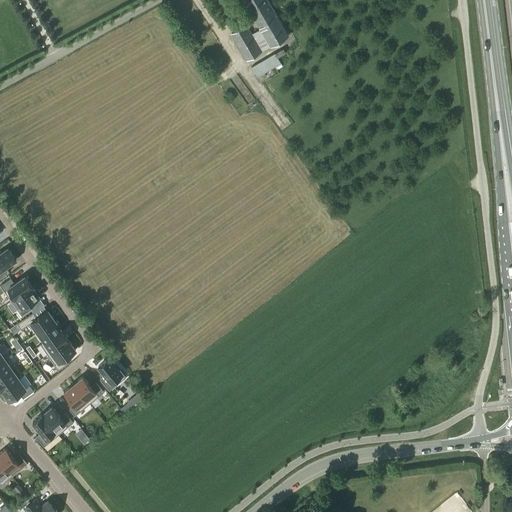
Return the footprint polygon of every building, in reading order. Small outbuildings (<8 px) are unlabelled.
[(289,36),(268,0),(243,0),(260,29),(252,34),(246,24),(231,33),(247,60),(263,51),(262,50),(270,46),(270,47),(289,36)] [(251,66),(258,76),(281,63),(278,57),(286,52),(283,48),(251,66)] [(0,278),(9,272),(5,267),(16,259),(8,248),(0,253),(0,278)] [(32,286),(25,276),(14,283),(10,278),(0,285),(4,291),(8,288),(15,298),(32,286)] [(18,311),(22,316),(32,309),(28,304),(39,296),(32,286),(15,298),(22,308),(18,311)] [(37,332),(55,320),(47,310),(37,317),(33,312),(23,319),(27,325),(31,322),(37,332)] [(37,332),(45,342),(62,330),(55,320),(37,332)] [(51,351),(68,339),(62,330),(45,342),(51,351)] [(76,350),(68,339),(51,351),(59,361),(55,364),(58,370),(69,362),(65,357),(76,350)] [(122,373),(109,357),(98,366),(107,376),(102,381),(110,390),(115,386),(111,382),(122,373)] [(0,361),(0,376),(11,368),(5,358),(0,361)] [(0,387),(1,390),(18,378),(11,368),(0,376),(0,387)] [(83,376),(73,384),(86,400),(96,392),(99,396),(104,391),(96,382),(91,386),(83,376)] [(33,390),(29,385),(26,388),(18,378),(1,390),(9,400),(19,393),(23,398),(33,390)] [(75,415),(80,411),(77,407),(86,400),(73,384),(64,392),(72,402),(67,406),(75,415)] [(129,402),(122,408),(125,413),(132,406),(129,402)] [(52,406),(43,414),(56,430),(65,422),(68,426),(73,422),(65,413),(60,417),(52,406)] [(36,436),(44,446),(49,442),(46,438),(56,430),(43,414),(33,422),(41,432),(36,436)] [(87,434),(81,439),(84,443),(90,438),(87,434)] [(6,448),(0,452),(0,462),(8,473),(19,464),(22,467),(27,463),(19,454),(14,458),(6,448)] [(0,462),(0,486),(2,485),(0,482),(0,479),(8,473),(0,462)] [(20,486),(15,490),(21,496),(25,493),(20,486)] [(27,505),(25,508),(28,511),(57,511),(56,510),(56,509),(52,504),(51,504),(48,500),(41,506),(35,499),(33,501),(32,501),(27,505)]
